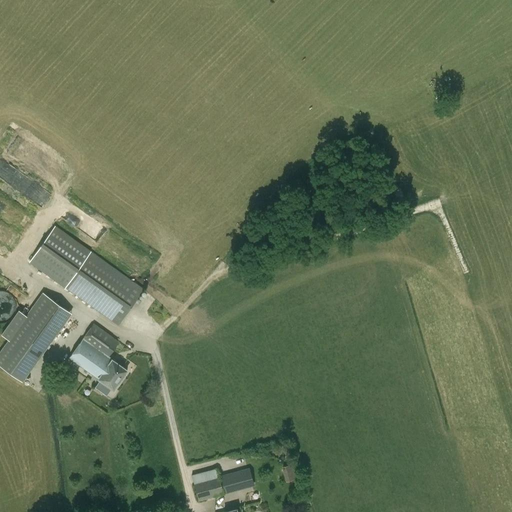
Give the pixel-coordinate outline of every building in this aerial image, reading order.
[(362,210),(389,199),(385,190),(357,201),(358,205),(346,210),(349,218),(363,213),(362,210)] [(0,207),(20,222),(25,215),(0,197),(0,207)] [(118,326),(144,289),(55,228),(30,263),(118,326)] [(0,322),(3,323),(7,321),(11,318),(14,315),(16,310),(16,305),(15,301),(12,297),(8,293),(4,291),(0,291),(0,322)] [(1,334),(8,340),(0,351),(0,365),(23,382),(72,314),(43,293),(26,316),(18,310),(1,334)] [(127,370),(111,359),(109,356),(119,342),(94,324),(68,359),(97,379),(99,380),(94,387),(107,395),(111,388),(113,390),(127,370)] [(249,467),(229,473),(234,491),(254,485),(249,467)] [(217,468),(192,475),(199,501),(224,494),(219,476),(217,468)]
